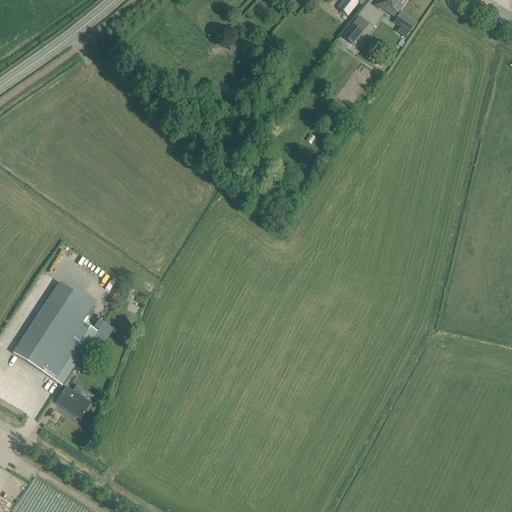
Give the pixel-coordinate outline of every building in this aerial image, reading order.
[(343,0),(337,8),(348,16),(358,3),(361,5),(364,0),(343,0)] [(377,0),(378,0),(380,2),(377,8),(383,12),(387,6),(396,12),(404,0),(377,0)] [(402,25),(410,30),(416,22),(400,11),(392,23),(400,28),(402,25)] [(352,26),(342,38),(353,46),(362,34),(352,26)] [(232,33),(224,42),(233,51),(242,42),(232,33)] [(58,286),(19,346),(13,354),(62,386),(84,353),(94,360),(114,329),(103,322),(98,331),(82,320),(90,307),(58,286)] [(65,390),(62,395),(57,404),(80,419),(89,406),(65,390)]
